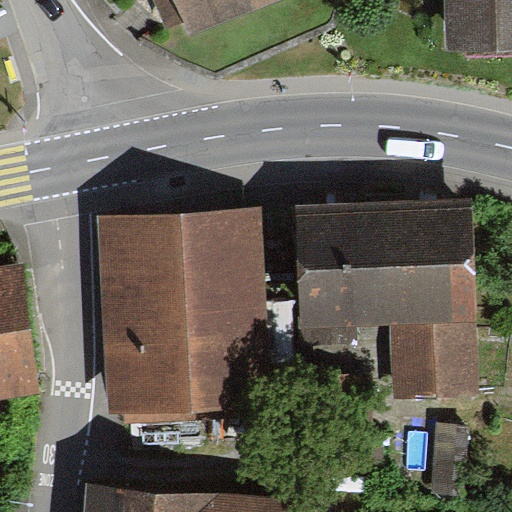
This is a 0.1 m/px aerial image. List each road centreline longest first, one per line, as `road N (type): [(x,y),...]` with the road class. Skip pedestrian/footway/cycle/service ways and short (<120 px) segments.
road 1 (primary): [(511,148),(393,127),(282,128),(119,155)]
road 2 (residential): [(49,168),(65,359),(49,511)]
road 3 (residential): [(44,0),(119,155)]
